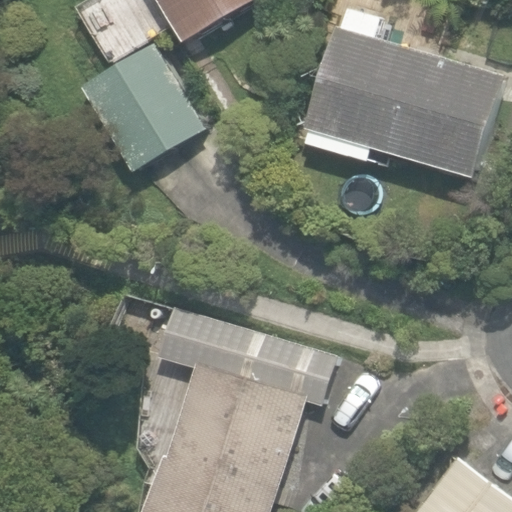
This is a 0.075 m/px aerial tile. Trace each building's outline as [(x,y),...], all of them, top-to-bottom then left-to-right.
[(164,0),(193,46),(267,0),(164,0)] [(480,178),(510,77),(380,39),(386,20),(351,10),(346,29),(340,28),(307,143),(379,164),(383,150),(480,178)] [(89,83),(141,175),(213,135),(161,42),(89,83)] [(152,511),(279,511),(287,489),(313,402),(327,407),(342,358),(179,309),(164,358),(200,369),(173,459),(169,458),(152,511)] [(418,509),(421,511),(511,511),(511,487),(462,450),(418,509)]
